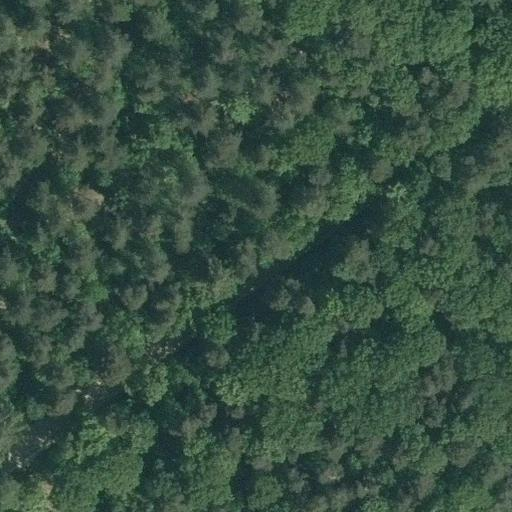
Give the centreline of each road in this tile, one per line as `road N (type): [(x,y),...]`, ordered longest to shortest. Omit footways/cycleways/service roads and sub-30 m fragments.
road 1 (track): [(0,452),(500,79)]
road 2 (track): [(370,0),(500,79)]
